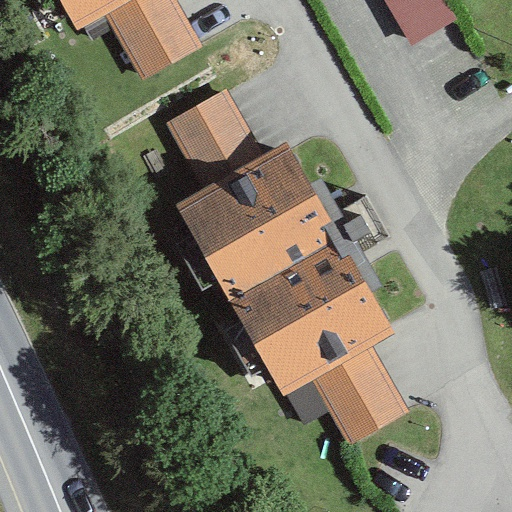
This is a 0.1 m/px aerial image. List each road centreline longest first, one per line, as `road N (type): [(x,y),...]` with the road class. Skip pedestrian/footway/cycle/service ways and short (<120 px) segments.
road 1 (residential): [(498,480),(447,299),(271,0)]
road 2 (secondary): [(0,366),(61,511)]
